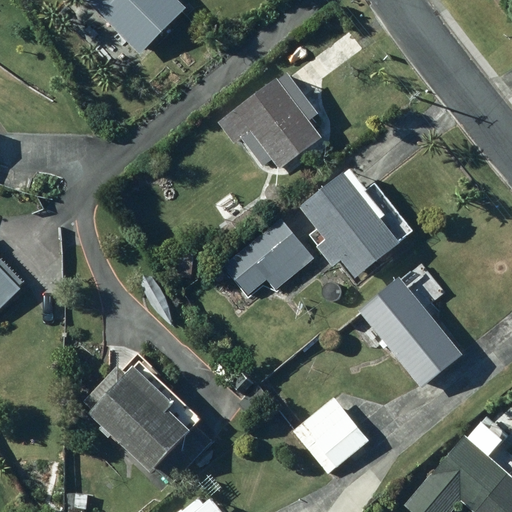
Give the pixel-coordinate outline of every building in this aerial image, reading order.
[(91,0),(147,55),(192,10),(181,0),(91,0)] [(313,121),(324,114),(298,77),(228,127),(240,144),(248,139),(268,167),(279,159),(287,170),(328,141),(313,121)] [(0,183),(11,188),(29,137),(0,127),(0,183)] [(337,244),(326,252),(340,270),(351,262),(365,281),(408,247),(389,223),(395,219),(360,173),(311,211),(337,244)] [(287,222),(231,266),(253,295),(271,281),(278,291),(317,260),(287,222)] [(0,313),(26,291),(24,289),(29,284),(0,250),(0,313)] [(407,281),(367,314),(429,391),(470,358),(407,281)] [(111,428),(107,432),(116,440),(120,437),(159,475),(161,473),(174,485),(216,442),(203,430),(209,425),(151,368),(153,366),(143,355),(127,371),(125,369),(91,404),(102,415),(100,417),(111,428)] [(250,378),(240,387),(247,396),(258,387),(250,378)] [(263,387),(241,403),(249,414),(271,398),(263,387)] [(340,401),(299,434),(332,476),(374,443),(340,401)] [(511,511),(511,459),(508,455),(511,450),(511,436),(511,435),(500,448),(480,430),(410,507),(415,511),(511,511)] [(10,466),(19,479),(29,472),(20,459),(10,466)] [(70,495),(69,511),(86,511),(87,510),(90,510),(90,483),(78,482),(77,495),(70,495)] [(206,502),(192,511),(225,511),(218,501),(210,507),(206,502)]
